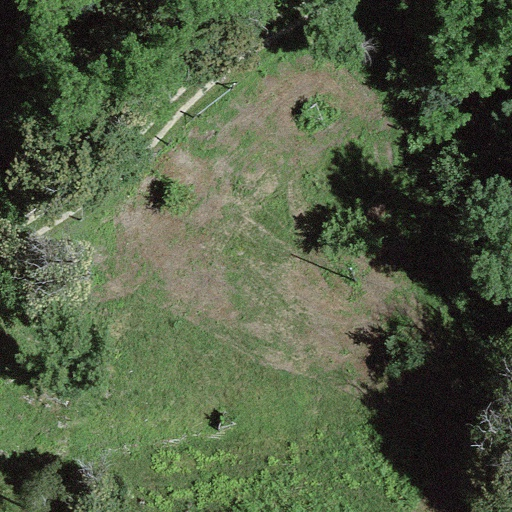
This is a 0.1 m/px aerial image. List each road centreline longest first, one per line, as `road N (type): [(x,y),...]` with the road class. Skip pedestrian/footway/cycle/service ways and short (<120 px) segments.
road 1 (track): [(0,251),(120,160),(229,51),(307,0)]
road 2 (track): [(417,0),(417,30),(511,164)]
